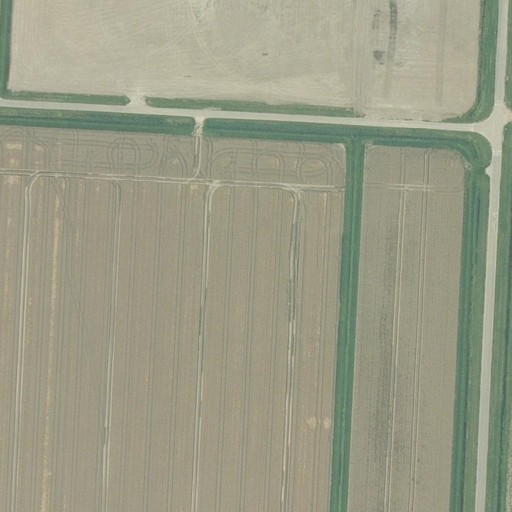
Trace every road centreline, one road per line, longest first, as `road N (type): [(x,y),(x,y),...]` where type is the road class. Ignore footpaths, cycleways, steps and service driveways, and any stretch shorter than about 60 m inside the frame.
road 1 (unclassified): [(497,129),(0,103)]
road 2 (unclassified): [(479,511),(497,129)]
road 3 (unclassified): [(497,129),(503,0)]
